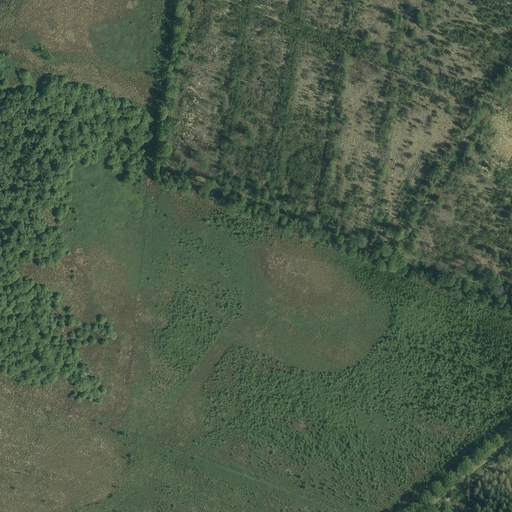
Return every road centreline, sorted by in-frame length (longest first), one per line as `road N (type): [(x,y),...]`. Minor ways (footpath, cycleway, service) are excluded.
road 1 (track): [(511,294),(170,164),(189,0)]
road 2 (track): [(399,253),(511,69)]
